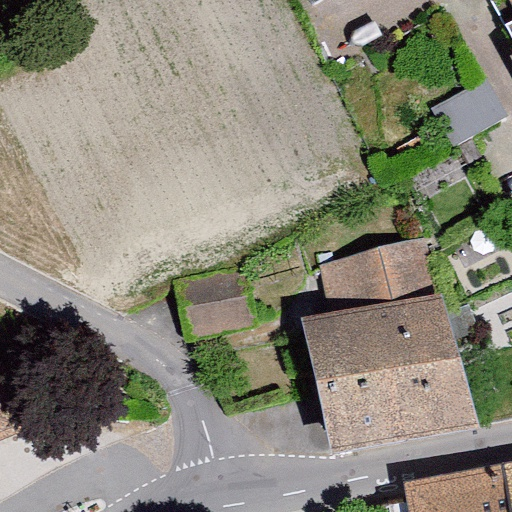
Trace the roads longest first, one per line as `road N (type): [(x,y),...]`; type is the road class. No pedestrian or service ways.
road 1 (residential): [(221,500),(197,416),(144,354),(0,278)]
road 2 (tertiary): [(511,452),(357,484),(221,500)]
